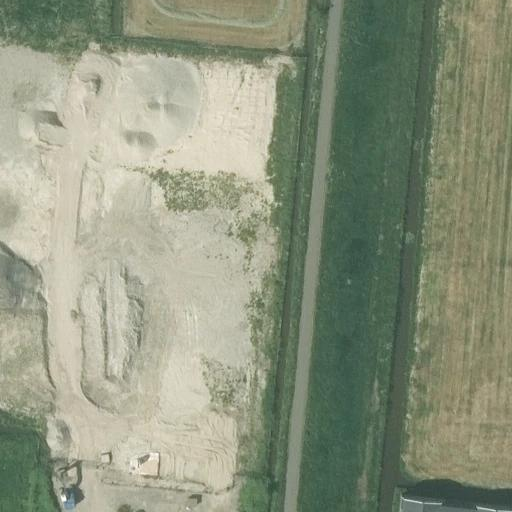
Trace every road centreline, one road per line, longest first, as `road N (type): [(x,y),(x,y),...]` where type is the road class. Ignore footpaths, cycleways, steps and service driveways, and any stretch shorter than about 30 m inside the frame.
road 1 (unclassified): [(288,511),(335,0)]
road 2 (unknown): [(106,511),(88,472),(68,357)]
